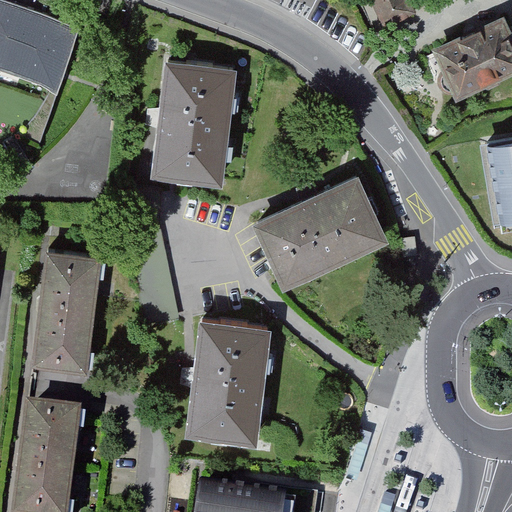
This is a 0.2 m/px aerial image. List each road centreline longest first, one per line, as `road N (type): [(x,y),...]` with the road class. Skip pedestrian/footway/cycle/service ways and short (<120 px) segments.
road 1 (residential): [(201,0),(274,29),(356,94),(457,239),(480,294)]
road 2 (tertiary): [(480,294),(448,318),(438,370),(446,411),(466,438)]
